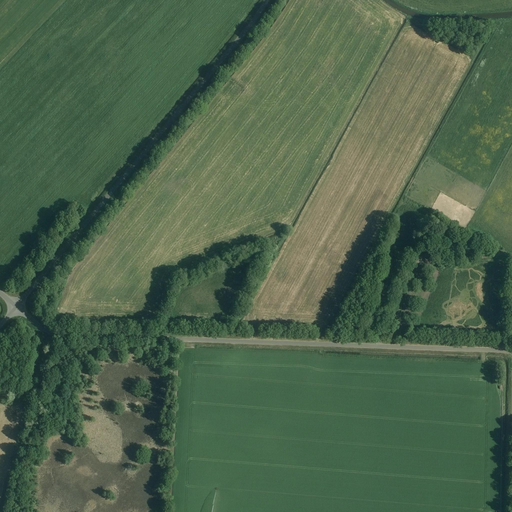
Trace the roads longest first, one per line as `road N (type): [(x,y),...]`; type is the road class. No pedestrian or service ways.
road 1 (unclassified): [(511,351),(59,335),(16,306)]
road 2 (unclassified): [(16,306),(267,0)]
road 3 (track): [(375,346),(420,259),(440,244)]
